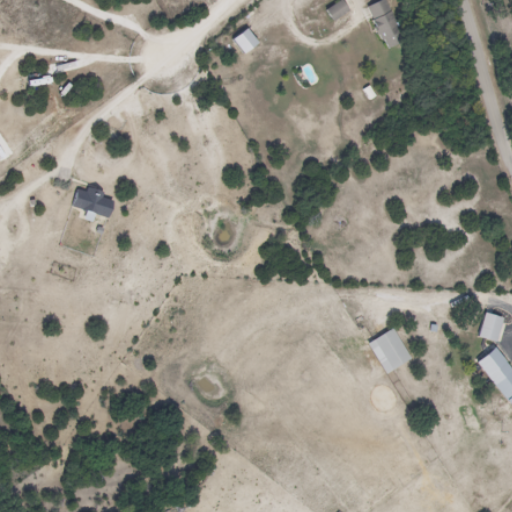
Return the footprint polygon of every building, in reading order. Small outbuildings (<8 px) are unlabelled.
[(351,18),(337,0),(321,12),(335,30),(351,18)] [(402,42),(384,0),(382,0),(364,8),(382,50),(402,42)] [(100,195),(73,187),(67,209),(104,219),(109,202),(99,199),(100,195)] [(500,319),(481,313),(474,338),(493,344),(500,319)] [(382,376),(408,360),(390,329),(363,345),(382,376)] [(511,413),(511,374),(492,348),(473,362),(511,413)]
